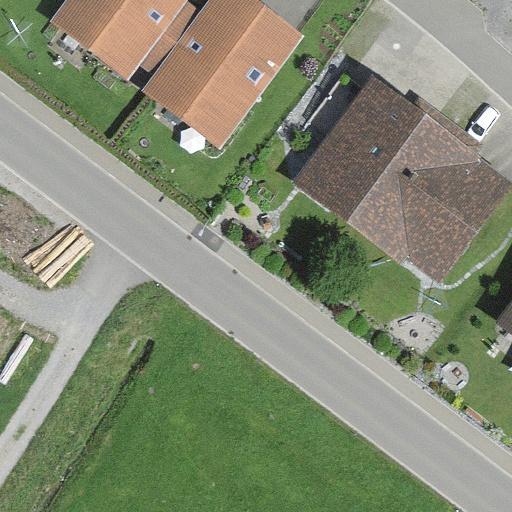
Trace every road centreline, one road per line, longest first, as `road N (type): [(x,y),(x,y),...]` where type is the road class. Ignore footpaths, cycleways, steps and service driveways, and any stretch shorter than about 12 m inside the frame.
road 1 (tertiary): [(509,511),(0,129)]
road 2 (track): [(136,230),(0,468)]
road 3 (residential): [(413,0),(511,81)]
